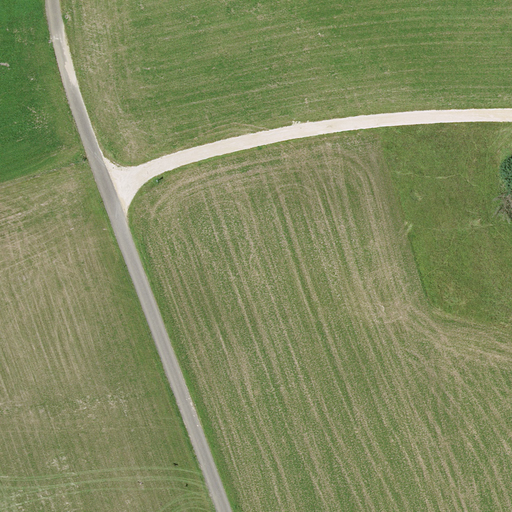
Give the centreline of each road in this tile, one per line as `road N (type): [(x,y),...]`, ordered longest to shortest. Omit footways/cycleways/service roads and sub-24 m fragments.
road 1 (unclassified): [(51,0),(69,89),(222,511)]
road 2 (track): [(106,189),(191,151),(297,127),(379,115),(511,114)]
